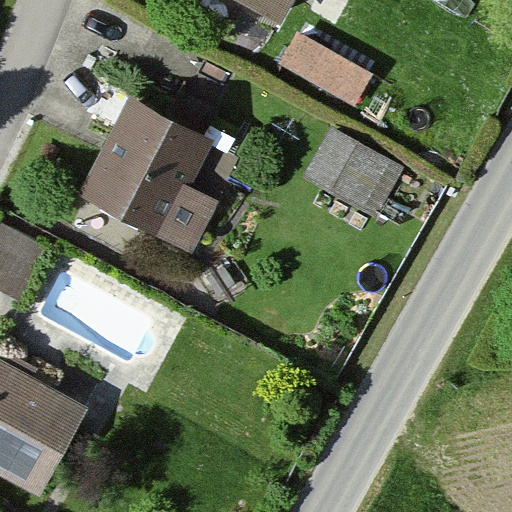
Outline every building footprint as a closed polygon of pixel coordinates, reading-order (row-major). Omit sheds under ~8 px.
[(288,0),(190,0),(266,41),(288,0)] [(276,56),(356,94),(373,59),(293,20),(276,56)] [(201,160),(115,115),(67,209),(184,269),(212,214),(181,199),(201,160)] [(302,164),(377,206),(404,157),(329,115),(302,164)] [(50,264),(0,236),(0,300),(24,313),(50,264)] [(73,418),(0,380),(0,490),(28,505),(73,418)]
